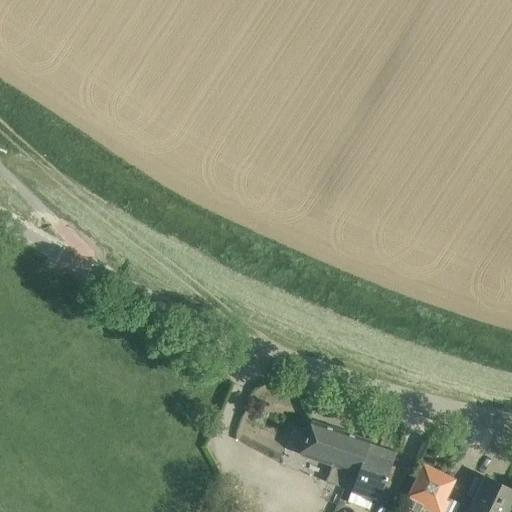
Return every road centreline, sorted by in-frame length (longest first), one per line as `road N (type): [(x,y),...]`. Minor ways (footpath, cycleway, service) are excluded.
road 1 (tertiary): [(511,424),(262,352),(0,217)]
road 2 (track): [(129,235),(404,350),(511,381)]
road 3 (track): [(262,352),(0,122)]
